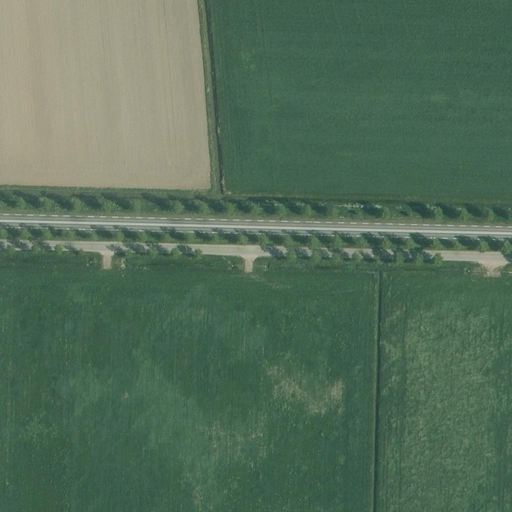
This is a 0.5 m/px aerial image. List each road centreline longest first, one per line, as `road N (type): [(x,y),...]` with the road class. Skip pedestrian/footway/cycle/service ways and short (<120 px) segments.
road 1 (primary): [(511,234),(0,221)]
road 2 (unclassified): [(511,254),(0,241)]
